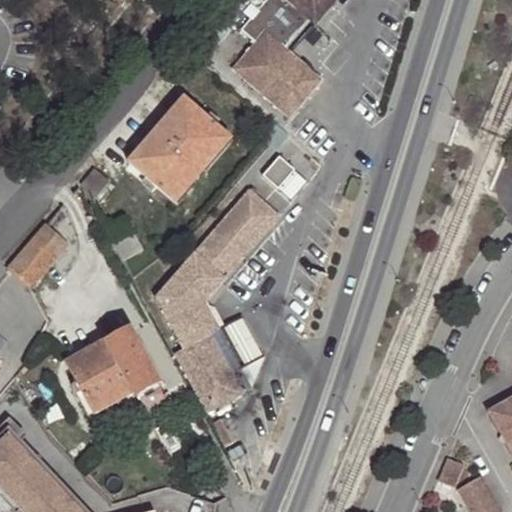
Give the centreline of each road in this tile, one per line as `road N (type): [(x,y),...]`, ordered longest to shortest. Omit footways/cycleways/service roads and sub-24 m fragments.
road 1 (primary): [(440,0),(269,511)]
road 2 (primary): [(297,511),(463,0)]
road 3 (unclassified): [(209,0),(0,238)]
road 4 (residential): [(511,282),(484,319),(403,511)]
